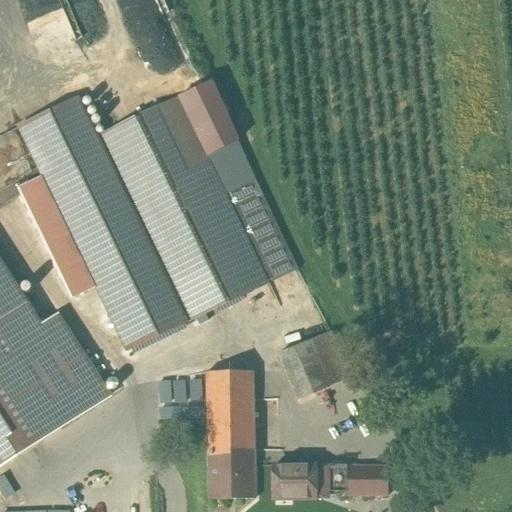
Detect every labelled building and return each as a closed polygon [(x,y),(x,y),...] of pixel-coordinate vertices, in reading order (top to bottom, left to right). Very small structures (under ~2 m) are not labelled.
[(238,141),(212,84),(180,100),(207,157),(238,142),(238,141)] [(180,100),(97,139),(78,100),(22,127),(130,350),(269,283),(207,157),(180,100)] [(255,180),(238,142),(207,157),(269,283),(297,269),(255,180)] [(39,329),(0,269),(0,466),(55,431),(55,432),(110,397),(59,317),(39,329)] [(313,321),(322,318),(314,298),(305,302),(313,321)] [(354,375),(330,333),(310,342),(329,386),(354,375)] [(310,342),(277,356),(296,400),(329,386),(310,342)] [(207,407),(208,467),(255,466),(253,372),(206,372),(207,407)] [(255,466),(208,467),(209,499),(256,498),(255,466)] [(315,466),(274,466),(274,500),(315,500),(315,466)] [(348,466),(325,466),(325,490),(348,490),(348,466)] [(388,466),(348,466),(348,490),(348,496),(388,496),(388,466)]
